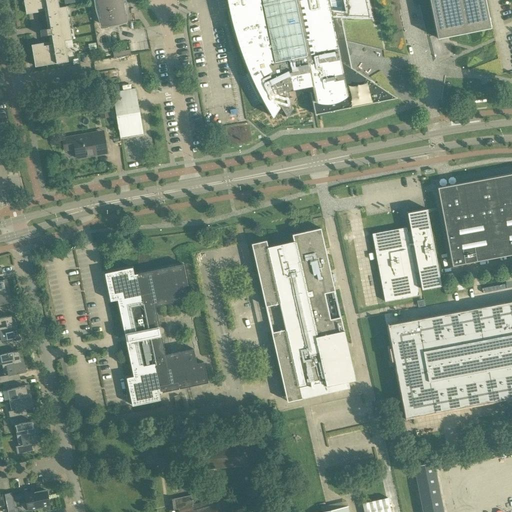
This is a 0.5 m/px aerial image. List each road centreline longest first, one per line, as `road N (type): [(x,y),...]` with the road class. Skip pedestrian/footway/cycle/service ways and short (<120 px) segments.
road 1 (tertiary): [(511,122),(190,183)]
road 2 (tertiary): [(191,192),(511,139)]
road 3 (residential): [(68,462),(19,233)]
road 4 (tertiary): [(190,183),(15,220)]
road 5 (tertiary): [(19,233),(191,192)]
